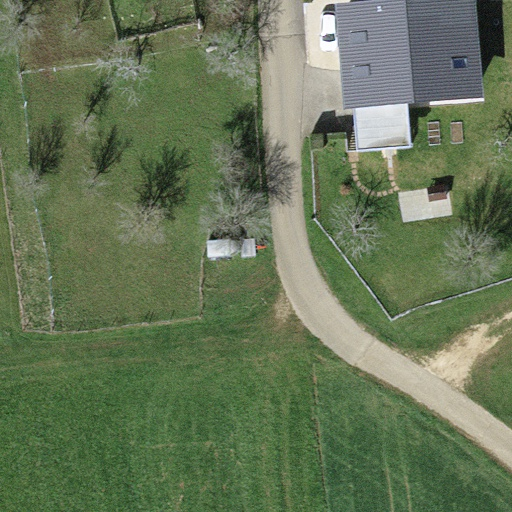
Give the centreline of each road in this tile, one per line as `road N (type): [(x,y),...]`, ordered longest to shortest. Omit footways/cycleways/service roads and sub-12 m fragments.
road 1 (residential): [(264,0),(290,280),(314,329),(342,345)]
road 2 (track): [(342,345),(511,445)]
